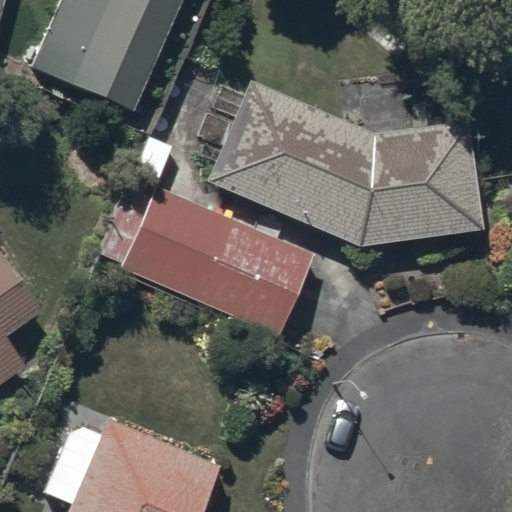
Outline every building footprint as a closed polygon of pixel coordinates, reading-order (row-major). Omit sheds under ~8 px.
[(180,0),(56,0),(21,81),(125,127),(180,0)] [(366,136),(244,83),(199,186),(353,252),(477,236),(463,123),(366,136)] [(306,257),(151,191),(117,270),(272,336),(306,257)] [(0,340),(35,315),(0,267),(0,384),(20,370),(0,343),(0,340)] [(200,511),(217,471),(102,424),(97,436),(69,425),(39,498),(64,508),(61,511),(200,511)]
